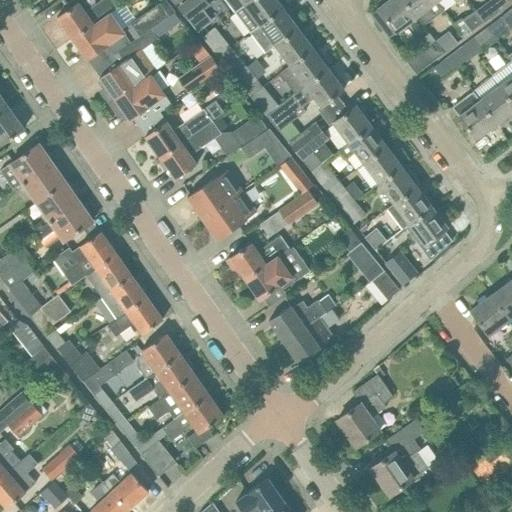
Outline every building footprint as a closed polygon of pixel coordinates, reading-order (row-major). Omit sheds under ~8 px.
[(57,16),(72,38),(109,12),(120,4),(117,0),(99,0),(84,10),(78,1),(57,16)] [(166,0),(161,0),(127,25),(136,38),(157,23),(175,11),(166,0)] [(188,0),(179,8),(202,38),(216,27),(204,13),(198,18),(196,15),(209,4),(205,0),(188,0)] [(226,0),(235,11),(250,0),(226,0)] [(283,7),(278,0),(250,0),(235,11),(250,32),(283,7)] [(389,37),(417,16),(404,0),(386,0),(378,7),(379,8),(371,13),(389,37)] [(404,0),(417,16),(423,24),(444,9),(437,1),(436,0),(404,0)] [(509,0),(492,0),(499,10),(510,1),(509,0)] [(298,27),(283,7),(250,32),(265,52),(274,45),(298,27)] [(511,8),(488,26),(497,38),(510,28),(511,30),(511,8)] [(476,9),(462,20),(471,32),(485,21),(476,9)] [(109,12),(72,38),(87,59),(108,45),(114,53),(117,51),(131,42),(109,12)] [(136,38),(131,42),(117,51),(114,53),(120,62),(99,77),(106,87),(102,90),(110,101),(108,102),(108,103),(150,74),(155,70),(155,71),(157,70),(142,49),(164,33),(157,23),(136,38)] [(494,40),(497,38),(488,26),(468,41),(476,53),(481,59),(499,47),(494,40)] [(232,46),(216,27),(202,38),(218,57),(232,46)] [(298,27),(274,45),(289,66),(314,47),(298,27)] [(449,29),(435,40),(444,52),(457,41),(449,29)] [(444,52),(435,40),(407,61),(416,73),(444,52)] [(476,53),(468,41),(447,57),(456,68),(476,53)] [(247,66),(247,65),(232,46),(218,57),(234,76),(247,66)] [(329,67),(328,67),(330,63),(324,56),(320,56),(314,47),(289,66),(280,72),(294,92),(292,94),(329,67)] [(210,55),(177,78),(188,92),(221,69),(210,55)] [(443,79),(456,68),(447,57),(434,67),(443,79)] [(250,96),(263,86),(257,78),(266,71),(256,58),(247,65),(247,66),(234,76),(250,96)] [(301,107),(313,98),(320,107),(344,88),(329,67),(292,94),(301,107)] [(165,95),(150,74),(108,103),(110,102),(118,113),(122,110),(129,120),(165,95)] [(511,75),(500,85),(511,101),(511,75)] [(224,77),(214,85),(225,98),(227,96),(233,103),(240,98),(234,91),(224,77)] [(511,111),(511,101),(500,85),(479,100),(497,123),(502,125),(510,119),(509,114),(511,111)] [(250,96),(266,115),(279,106),(263,86),(250,96)] [(497,123),(479,100),(472,91),(452,106),(476,139),(497,123)] [(0,112),(9,107),(0,94),(0,112)] [(372,125),(356,104),(332,122),(348,143),(372,125)] [(289,143),(301,134),(279,106),(266,115),(276,128),(289,143)] [(9,107),(0,112),(0,143),(1,145),(24,128),(9,107)] [(173,129),(166,120),(145,135),(160,157),(213,120),(204,108),(173,129)] [(258,114),(231,132),(240,145),(267,127),(258,114)] [(213,120),(160,157),(175,178),(197,163),(190,154),(221,132),(213,120)] [(315,122),(301,134),(289,143),(311,170),(323,160),(329,156),(323,149),(318,154),(313,148),(327,137),(315,122)] [(387,145),(372,125),(348,143),(363,163),(387,145)] [(270,127),(241,146),(248,157),(277,138),(270,127)] [(52,162),(46,153),(45,154),(39,144),(39,143),(0,169),(0,170),(13,190),(22,183),(52,162)] [(363,163),(378,183),(402,165),(387,145),(363,163)] [(292,181),(303,172),(290,156),(279,165),(292,181)] [(340,181),(323,160),(311,170),(327,191),(340,181)] [(59,171),(52,162),(22,183),(36,202),(65,182),(58,172),(59,171)] [(412,173),(409,174),(402,165),(378,183),(393,203),(417,185),(419,181),(412,173)] [(217,175),(187,196),(202,218),(241,190),(227,169),(217,176),(217,175)] [(327,191),(343,211),(356,201),(340,181),(327,191)] [(65,182),(36,202),(49,221),(79,200),(73,191),(72,192),(65,182)] [(432,206),(417,185),(393,203),(387,208),(402,228),(432,206)] [(318,202),(309,189),(278,210),(287,223),(318,202)] [(241,190),(202,218),(217,239),(247,219),(246,218),(256,211),(241,190)] [(79,200),(49,221),(45,224),(35,232),(34,232),(40,240),(55,230),(63,241),(93,220),(92,219),(91,219),(85,210),(85,209),(79,200)] [(366,214),(356,201),(343,211),(353,223),(366,214)] [(402,228),(388,238),(395,247),(415,232),(424,244),(448,226),(432,206),(402,228)] [(41,218),(30,226),(35,232),(45,224),(41,218)] [(364,237),(374,249),(387,239),(377,226),(364,237)] [(100,231),(79,245),(72,251),(79,261),(63,272),(72,284),(85,275),(116,253),(100,231)] [(280,234),(258,250),(251,241),(226,259),(229,264),(233,261),(245,278),(280,254),(289,248),(280,234)] [(361,242),(347,254),(361,270),(375,259),(361,242)] [(0,272),(10,286),(31,271),(33,270),(25,260),(21,263),(18,259),(25,254),(18,243),(11,248),(12,250),(0,258),(0,272)] [(400,251),(386,262),(393,271),(402,283),(417,272),(400,251)] [(116,253),(85,275),(101,296),(131,275),(116,253)] [(297,278),(280,254),(245,278),(260,300),(281,285),(283,289),(297,278)] [(384,270),(372,280),(387,299),(400,289),(384,270)] [(31,271),(10,286),(31,315),(41,308),(42,305),(29,288),(39,281),(31,271)] [(131,275),(101,296),(116,318),(147,296),(131,275)] [(510,320),(511,317),(511,281),(510,280),(491,294),(510,320)] [(42,305),(41,308),(52,324),(71,311),(58,294),(42,305)] [(489,335),(510,320),(491,294),(470,309),(489,335)] [(269,320),(284,341),(332,308),(334,306),(326,295),(318,300),(317,299),(307,306),(303,300),(292,307),(290,305),(269,320)] [(147,296),(116,318),(107,324),(115,336),(134,323),(142,333),(162,319),(147,296)] [(332,308),(284,341),(299,363),(335,338),(328,327),(339,318),(332,308)] [(46,335),(63,356),(75,347),(69,338),(65,341),(59,334),(78,321),(74,316),(56,329),(55,328),(46,335)] [(32,359),(44,348),(26,326),(18,322),(9,329),(32,359)] [(145,377),(181,353),(166,332),(140,350),(142,353),(137,356),(136,365),(145,377)] [(82,355),(75,347),(63,356),(82,380),(100,368),(86,351),(82,355)] [(99,385),(134,360),(126,349),(100,368),(82,380),(103,406),(111,400),(99,385)] [(195,374),(181,353),(145,377),(131,387),(132,388),(124,393),(130,402),(137,397),(138,399),(153,388),(160,398),(195,374)] [(449,353),(432,367),(451,389),(468,375),(449,353)] [(337,419),(356,446),(379,430),(371,417),(386,406),(383,403),(393,396),(377,373),(352,391),(353,392),(356,390),(363,400),(337,419)] [(174,418),(209,394),(195,374),(160,398),(140,411),(148,422),(155,417),(157,419),(169,410),(174,418)] [(209,394),(174,418),(144,440),(135,446),(141,454),(158,476),(176,462),(158,440),(167,433),(172,439),(184,431),(182,429),(191,423),(196,431),(188,437),(195,447),(213,435),(207,427),(224,415),(209,394)] [(0,431),(7,425),(25,410),(14,398),(0,410),(0,431)] [(33,403),(25,410),(7,425),(18,437),(47,410),(37,399),(33,403)] [(119,427),(128,421),(111,400),(103,406),(119,427)] [(424,432),(415,419),(384,440),(385,441),(390,438),(397,448),(371,467),(390,494),(413,478),(412,477),(425,468),(415,453),(421,449),(414,439),(424,432)] [(119,427),(135,446),(144,440),(128,421),(119,427)] [(129,468),(137,462),(129,453),(130,452),(111,428),(100,436),(118,460),(120,458),(129,468)] [(0,477),(21,460),(12,450),(14,448),(5,438),(0,442),(0,477)] [(52,479),(84,449),(77,441),(72,445),(70,443),(43,469),(52,479)] [(0,477),(0,500),(7,508),(25,492),(16,482),(42,460),(33,450),(21,460),(0,477)] [(70,464),(53,480),(74,502),(82,495),(64,476),(73,468),(70,464)] [(102,481),(128,509),(148,490),(132,472),(121,482),(113,473),(104,481),(103,480),(102,481)] [(511,472),(502,481),(511,493),(511,472)] [(265,511),(283,500),(267,477),(247,492),(235,501),(243,511),(265,511)] [(53,481),(41,492),(56,507),(68,496),(53,481)] [(100,502),(92,509),(94,511),(124,511),(128,509),(102,481),(91,491),(100,502)] [(291,511),(283,500),(265,511),(291,511)]
